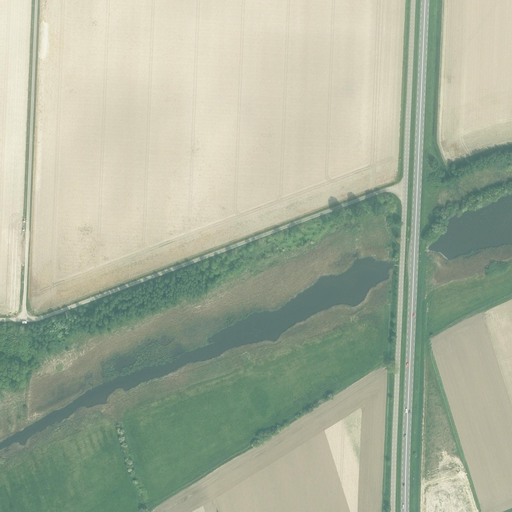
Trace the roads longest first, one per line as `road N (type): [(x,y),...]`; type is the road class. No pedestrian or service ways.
road 1 (primary): [(404,511),(425,0)]
road 2 (unclassified): [(404,189),(24,319)]
road 3 (unclassified): [(394,511),(404,189)]
road 4 (unclassified): [(24,319),(35,0)]
road 5 (unclassified): [(404,189),(413,0)]
road 6 (track): [(480,511),(426,333)]
